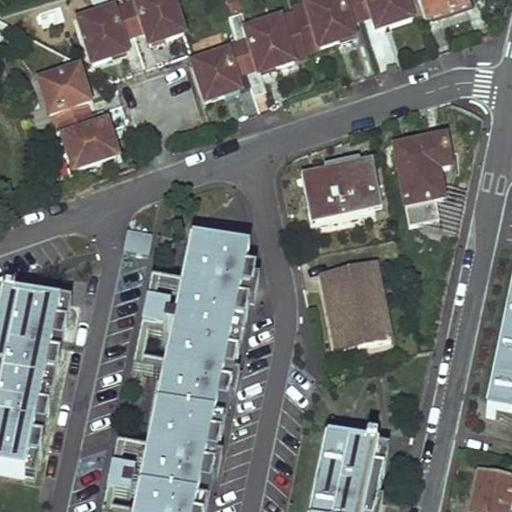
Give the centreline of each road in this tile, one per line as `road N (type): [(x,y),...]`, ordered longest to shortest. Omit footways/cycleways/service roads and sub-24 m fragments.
road 1 (residential): [(427,511),(500,147)]
road 2 (residential): [(248,511),(283,319),(251,154)]
road 3 (residential): [(105,206),(112,255),(56,511)]
road 4 (residential): [(510,87),(450,83),(251,154)]
road 5 (residential): [(251,154),(105,206)]
